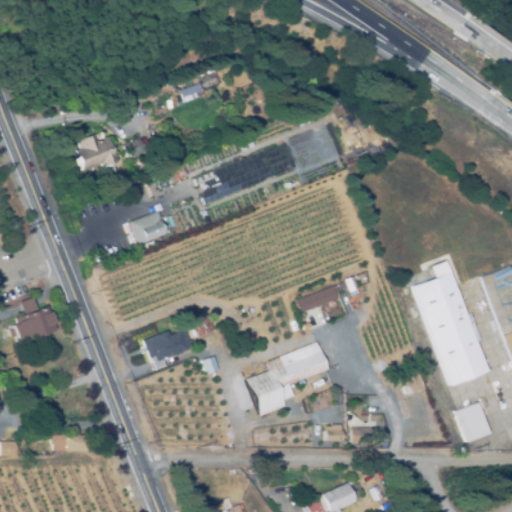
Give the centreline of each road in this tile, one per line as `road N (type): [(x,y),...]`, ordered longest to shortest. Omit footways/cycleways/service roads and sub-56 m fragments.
road 1 (secondary): [(158,511),(0,104)]
road 2 (residential): [(136,462),(511,460)]
road 3 (motorway): [(300,0),(486,97)]
road 4 (motorway): [(339,0),(486,97)]
